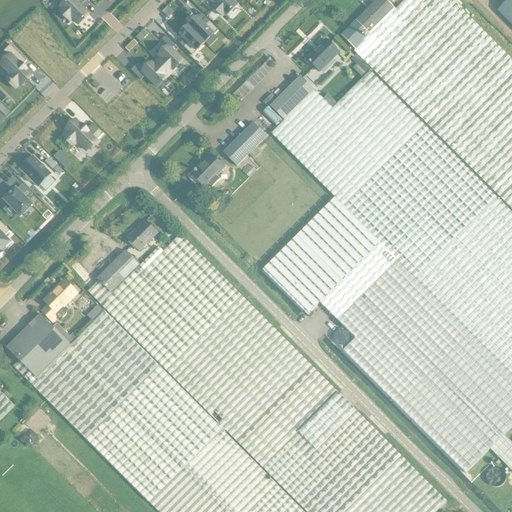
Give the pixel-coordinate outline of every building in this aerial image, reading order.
[(62,9),(60,11),(70,22),(72,19),(78,25),(89,15),(84,11),(91,4),(86,0),(68,0),(61,8),(62,9)] [(210,0),(215,4),(212,7),(222,17),(225,14),(226,16),(237,5),(234,3),(236,0),(210,0)] [(511,61),(466,15),(450,0),(405,0),(395,11),(384,0),(376,0),(356,21),(341,36),(355,50),(353,52),(511,209),(511,61)] [(511,0),(508,0),(497,12),(511,26),(511,0)] [(197,19),(189,27),(205,43),(218,30),(206,18),(201,23),(197,18),(197,19)] [(184,40),(180,44),(192,56),(205,43),(189,27),(180,35),(184,40)] [(144,39),(139,35),(135,39),(139,44),(144,39)] [(161,58),(157,62),(169,74),(176,68),(183,61),(171,50),(176,46),(166,36),(161,40),(168,47),(159,57),(161,58)] [(134,40),(125,49),(129,53),(138,44),(134,40)] [(326,40),(306,60),(310,65),(311,64),(319,72),(338,53),(326,40)] [(2,65),(1,66),(3,68),(10,75),(6,78),(17,88),(20,85),(21,86),(22,85),(26,82),(31,76),(26,71),(27,71),(22,66),(27,62),(10,45),(4,52),(9,57),(2,65)] [(136,66),(131,71),(141,80),(145,76),(156,87),(163,80),(169,74),(157,62),(153,65),(152,64),(151,64),(142,73),(136,67),(136,66)] [(327,205),(263,270),(301,309),(305,312),(306,313),(318,301),(336,318),(356,338),(343,351),(466,474),(489,450),(495,456),(510,441),(506,438),(504,436),(511,427),(511,214),(369,72),(337,104),(332,109),(323,100),(314,91),(300,77),(270,107),(284,121),(270,133),(272,136),(334,197),(335,198),(327,205)] [(328,95),(323,100),(332,109),(337,104),(328,95)] [(0,111),(5,116),(9,112),(0,103),(0,111)] [(67,132),(64,136),(74,146),(77,143),(84,149),(86,151),(86,152),(87,151),(95,143),(104,134),(93,124),(88,129),(86,131),(84,129),(84,128),(83,127),(82,126),(81,126),(76,121),(70,127),(67,130),(66,131),(67,132)] [(252,124),(222,153),(236,167),(249,155),(254,160),(260,154),(255,149),(266,138),(252,124)] [(59,153),(54,158),(60,164),(65,159),(59,153)] [(203,188),(207,184),(212,188),(220,180),(216,175),(223,168),(210,155),(209,156),(211,158),(207,162),(207,163),(202,167),(200,165),(195,170),(195,169),(193,171),(194,172),(190,175),(203,188)] [(33,157),(21,170),(27,176),(25,178),(30,183),(32,181),(38,187),(40,186),(46,192),(55,182),(50,176),(51,175),(33,157)] [(53,161),(49,166),(53,170),(57,166),(53,161)] [(76,182),(71,187),(76,191),(80,187),(76,182)] [(16,189),(4,201),(9,205),(16,213),(21,217),(32,206),(27,201),(17,190),(16,189)] [(0,256),(3,254),(2,252),(11,243),(5,237),(10,232),(0,222),(0,256)] [(145,222),(127,240),(139,252),(157,234),(145,222)] [(305,511),(435,511),(446,502),(179,235),(162,252),(143,270),(139,266),(138,266),(121,283),(107,269),(96,280),(98,282),(88,291),(101,304),(100,305),(305,511)] [(143,270),(162,252),(158,248),(139,266),(143,270)] [(121,283),(138,266),(124,251),(107,269),(121,283)] [(60,321),(65,316),(65,315),(66,314),(66,313),(66,312),(65,311),(65,310),(62,307),(75,294),(63,283),(45,302),(49,306),(43,313),(52,322),(56,317),(60,321)] [(302,511),(104,312),(78,339),(73,334),(69,338),(56,324),(52,328),(39,315),(6,349),(19,362),(13,367),(157,511),(302,511)] [(6,392),(3,395),(8,401),(11,397),(6,392)] [(0,422),(14,409),(0,394),(0,422)] [(30,430),(23,437),(30,445),(33,442),(38,438),(30,430)] [(511,443),(510,441),(495,456),(511,472),(511,443)]
